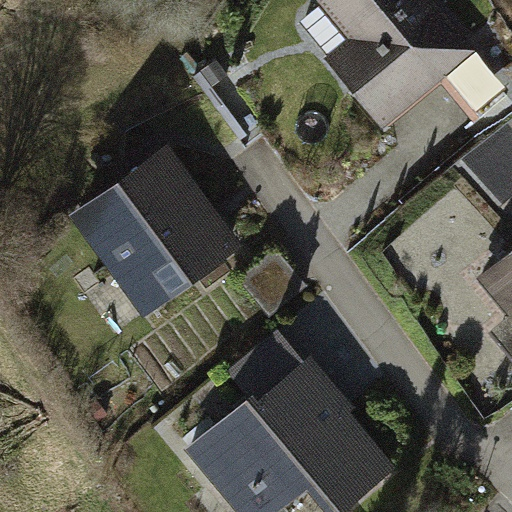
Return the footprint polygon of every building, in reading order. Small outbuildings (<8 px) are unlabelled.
[(503,92),(429,0),(315,0),(313,2),(345,44),(323,61),(380,133),(444,82),(472,117),(503,92)] [(240,250),(165,148),(65,220),(141,323),(240,250)] [(271,240),(247,278),(283,301),(307,263),(271,240)] [(511,253),(476,285),(506,320),(488,336),(511,363),(511,253)] [(346,511),(394,474),(279,333),(227,375),(249,402),(184,455),(231,511),(285,511),(304,497),(315,511),(346,511)]
